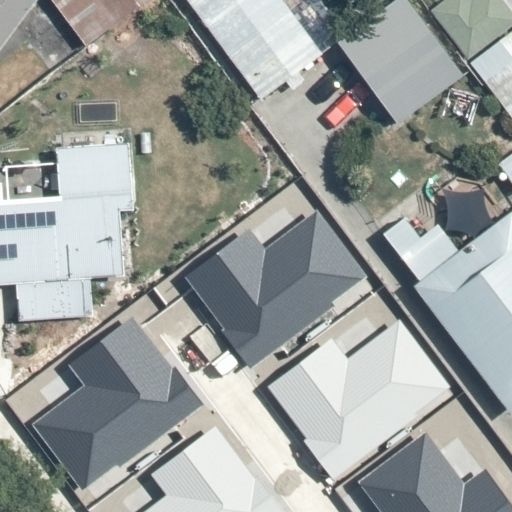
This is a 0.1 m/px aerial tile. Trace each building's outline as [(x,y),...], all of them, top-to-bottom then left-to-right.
[(0,0),(0,34),(28,0),(0,0)] [(45,0),(96,57),(161,0),(45,0)] [(334,44),(302,0),(195,0),(262,95),(334,44)] [(464,71),(412,0),(387,0),(337,37),(397,120),(464,71)] [(511,122),(511,25),(494,0),(421,0),(465,60),(510,124),(511,122)] [(0,283),(11,283),(12,314),(74,312),(73,280),(116,278),(113,209),(128,209),(125,143),(48,147),(50,194),(0,196),(0,283)] [(511,150),(493,165),(511,191),(511,150)] [(511,206),(455,250),(439,230),(429,237),(407,208),(376,231),(412,279),(407,283),(505,413),(511,407),(511,206)] [(278,496),(219,419),(137,481),(99,430),(50,468),(83,511),(385,511),(412,492),(365,429),(278,496)]
